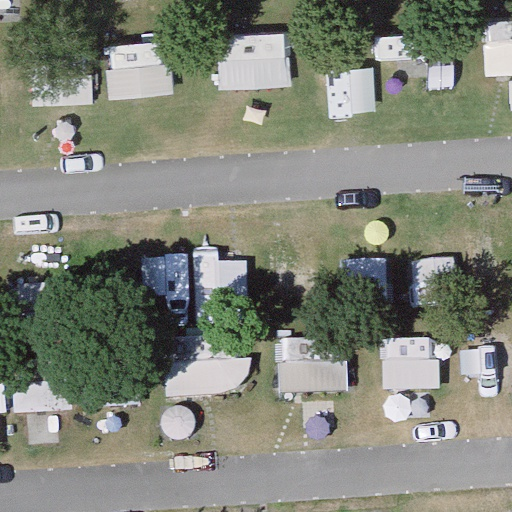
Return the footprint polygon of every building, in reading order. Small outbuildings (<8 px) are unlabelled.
[(511,22),(486,24),(487,74),(511,72),(511,22)] [(287,32),(219,34),(221,88),(289,87),(287,32)] [(108,108),(165,111),(169,44),(111,41),(108,108)] [(241,253),(193,261),(200,301),(248,293),(241,253)] [(244,341),(164,337),(161,394),(242,397),(244,341)] [(278,392),(346,394),(348,343),(280,341),(278,392)] [(385,342),(386,391),(438,390),(437,341),(385,342)]
